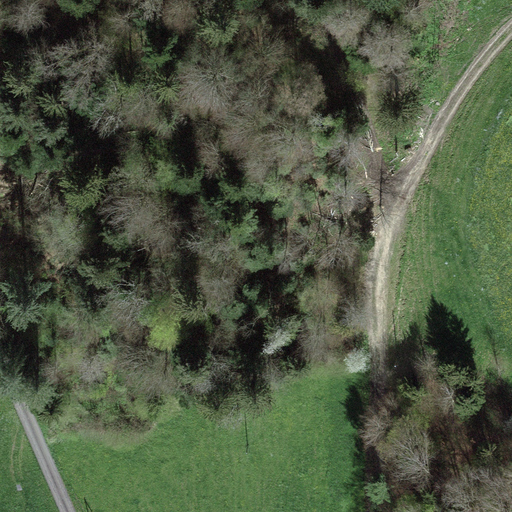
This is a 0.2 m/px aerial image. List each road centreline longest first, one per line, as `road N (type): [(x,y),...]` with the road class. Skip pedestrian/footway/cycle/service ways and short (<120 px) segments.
road 1 (track): [(511,26),(418,153),(377,278),(375,511)]
road 2 (unclassified): [(0,349),(68,511)]
